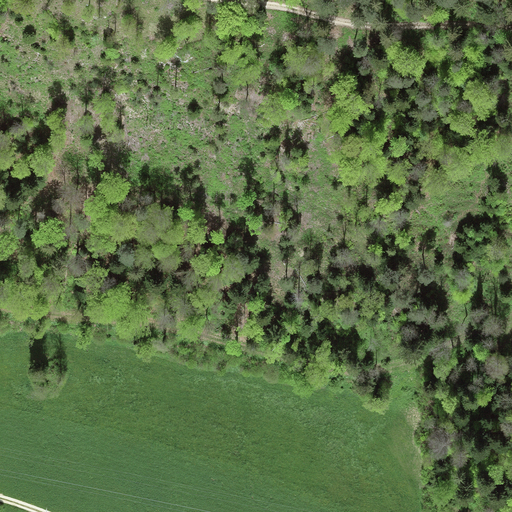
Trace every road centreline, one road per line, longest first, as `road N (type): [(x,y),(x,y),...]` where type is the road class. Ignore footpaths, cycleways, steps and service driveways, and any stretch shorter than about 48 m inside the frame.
road 1 (track): [(511,302),(436,353),(365,366),(318,365),(144,320),(0,306)]
road 2 (track): [(511,28),(363,23),(225,0)]
